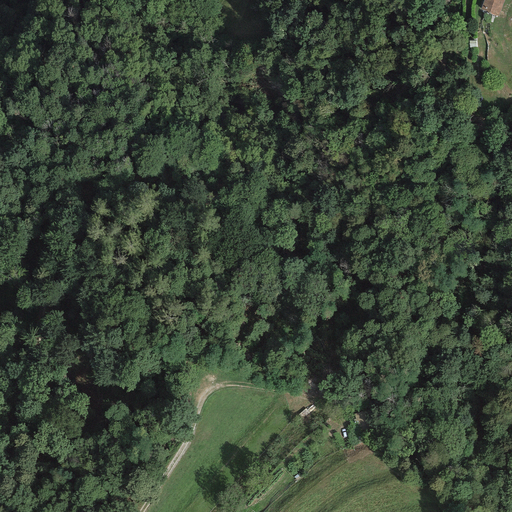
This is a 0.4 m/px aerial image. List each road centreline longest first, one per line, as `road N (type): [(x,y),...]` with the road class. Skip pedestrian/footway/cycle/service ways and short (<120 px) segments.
road 1 (track): [(0,432),(15,426),(46,381),(39,336),(51,249),(66,227),(127,196),(214,203)]
road 2 (track): [(134,511),(181,451),(217,380),(317,388),(337,416)]
